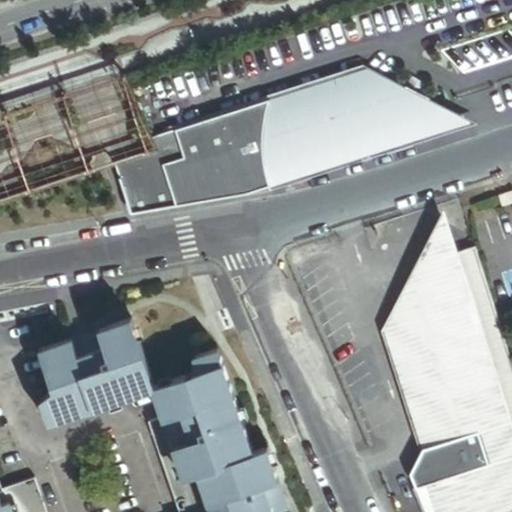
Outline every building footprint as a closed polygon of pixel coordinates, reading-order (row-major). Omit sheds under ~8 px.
[(441,136),(454,112),(370,69),(226,113),(152,137),(157,146),(158,148),(115,163),(130,211),(160,206),(259,189),(276,184),(441,136)] [(152,137),(124,71),(82,85),(0,112),(0,197),(157,146),(152,137)] [(478,124),(454,112),(441,136),(456,131),(478,124)] [(511,193),(502,197),(506,208),(511,206),(511,193)] [(511,511),(511,356),(477,249),(457,255),(455,249),(435,239),(387,333),(426,451),(413,474),(428,511),(511,511)] [(49,423),(153,386),(130,316),(39,348),(53,389),(41,399),(49,423)] [(0,511),(270,511),(287,506),(266,445),(251,450),(217,348),(195,356),(193,372),(153,386),(173,446),(156,451),(176,511),(177,511),(209,501),(213,511),(48,511),(34,470),(3,481),(8,496),(1,499),(0,496),(0,511)]
